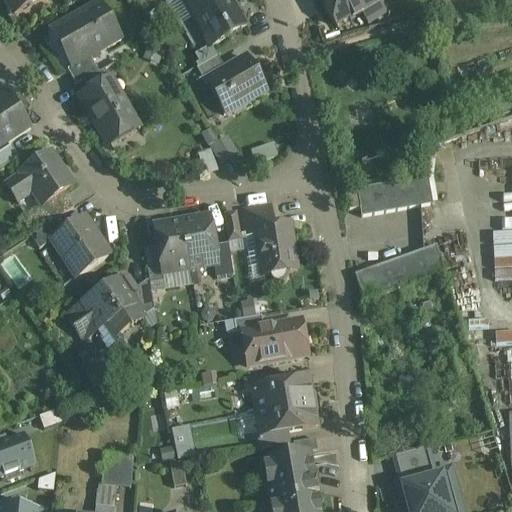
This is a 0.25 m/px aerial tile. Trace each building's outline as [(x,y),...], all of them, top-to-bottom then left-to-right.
[(4,0),(14,17),(43,0),(4,0)] [(247,28),(230,0),(199,0),(187,8),(210,49),(247,28)] [(319,0),(337,29),(350,22),(351,23),(379,7),(375,0),(319,0)] [(100,6),(56,31),(77,67),(91,60),(121,42),(100,6)] [(164,54),(150,48),(146,57),(160,63),(164,54)] [(218,58),(197,71),(205,85),(205,84),(226,72),(218,58)] [(77,67),(68,73),(76,88),(83,85),(99,75),(91,60),(77,67)] [(226,72),(205,84),(205,85),(224,118),(266,94),(247,60),(226,72)] [(99,75),(83,85),(89,95),(110,82),(104,72),(99,75)] [(89,95),(81,99),(107,145),(136,127),(110,82),(89,95)] [(0,151),(31,131),(8,97),(0,102),(0,151)] [(237,157),(229,143),(221,147),(230,162),(237,157)] [(230,162),(221,147),(213,151),(223,166),(230,162)] [(11,149),(0,156),(0,173),(19,161),(11,149)] [(210,153),(199,157),(207,178),(218,174),(210,153)] [(73,189),(51,156),(20,177),(21,177),(6,187),(18,206),(33,196),(42,209),(43,210),(64,196),(73,189)] [(428,180),(416,182),(421,209),(433,207),(428,180)] [(416,182),(404,184),(409,212),(421,209),(416,182)] [(404,184),(392,186),(397,213),(409,212),(404,184)] [(392,186),(381,188),(385,215),(397,213),(392,186)] [(381,188),(369,190),(374,218),(385,215),(381,188)] [(369,190),(357,192),(360,211),(362,220),(374,218),(369,190)] [(357,192),(345,194),(349,213),(360,211),(357,192)] [(64,196),(43,210),(42,209),(38,211),(50,228),(53,225),(74,212),(64,196)] [(270,210),(244,214),(248,238),(249,238),(257,237),(256,232),(273,230),(270,210)] [(236,215),(224,217),(228,245),(241,243),(236,215)] [(111,259),(85,220),(50,244),(75,281),(111,259)] [(213,236),(201,222),(182,225),(190,273),(218,268),(213,236)] [(50,228),(31,240),(40,252),(51,245),(50,244),(50,243),(61,237),(53,225),(50,228)] [(182,225),(163,229),(157,246),(162,274),(163,278),(190,273),(182,225)] [(273,230),(256,232),(257,237),(249,238),(249,240),(246,240),(249,262),(251,271),(262,269),(264,279),(271,278),(272,281),(274,284),(278,286),(282,286),(285,284),(288,282),(289,279),(290,275),(296,274),(289,227),(273,230)] [(445,275),(437,248),(424,253),(434,279),(445,275)] [(424,253),(413,257),(422,283),(434,279),(424,253)] [(413,257),(402,261),(411,287),(422,283),(413,257)] [(402,261),(390,265),(400,291),(411,287),(402,261)] [(390,265),(379,269),(388,295),(400,291),(390,265)] [(379,269),(368,273),(377,299),(388,295),(379,269)] [(368,273),(355,277),(364,304),(377,299),(368,273)] [(162,274),(148,276),(150,287),(152,296),(166,294),(163,278),(162,274)] [(129,283),(106,298),(103,293),(93,300),(80,308),(80,309),(97,335),(109,328),(117,340),(120,338),(144,322),(143,320),(129,298),(136,293),(135,292),(129,283)] [(148,283),(135,292),(136,293),(129,298),(143,320),(155,312),(152,296),(150,287),(148,283)] [(259,302),(241,305),(244,322),(262,319),(259,302)] [(80,309),(65,319),(83,345),(97,335),(80,309)] [(244,322),(234,324),(237,337),(242,336),(242,335),(264,331),(262,319),(244,322)] [(264,331),(242,335),(242,336),(249,370),(308,360),(301,324),(264,331)] [(109,328),(97,335),(103,343),(102,344),(108,354),(124,344),(120,338),(117,340),(109,328)] [(279,377),(244,383),(247,396),(254,395),(254,393),(281,389),(279,377)] [(281,389),(254,393),(254,395),(258,416),(314,406),(313,396),(310,395),(309,384),(281,389)] [(314,406),(258,416),(261,438),(262,439),(288,435),(316,430),(314,419),(316,416),(314,406)] [(180,423),(175,420),(169,421),(171,430),(181,428),(180,423)] [(288,435),(262,439),(261,438),(255,439),(257,452),(290,447),(288,435)] [(22,437),(0,444),(0,484),(35,472),(22,437)] [(316,442),(293,446),(295,458),(311,455),(318,454),(316,442)] [(428,449),(393,458),(400,486),(435,476),(428,449)] [(188,452),(176,455),(178,464),(190,461),(188,452)] [(295,458),(263,463),(270,511),(320,511),(318,496),(319,496),(317,487),(316,488),(311,455),(295,458)] [(134,461),(104,457),(102,489),(118,491),(120,486),(132,487),(134,461)] [(182,466),(170,468),(175,491),(187,489),(182,466)] [(400,486),(397,486),(403,511),(461,511),(451,472),(435,476),(400,486)]
